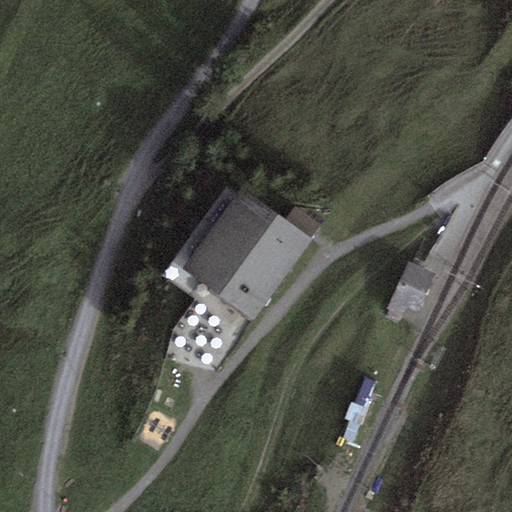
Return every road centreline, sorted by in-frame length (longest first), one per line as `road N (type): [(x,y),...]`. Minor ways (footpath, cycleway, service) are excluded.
road 1 (track): [(439,209),(334,255),(123,511)]
road 2 (track): [(328,0),(130,192)]
